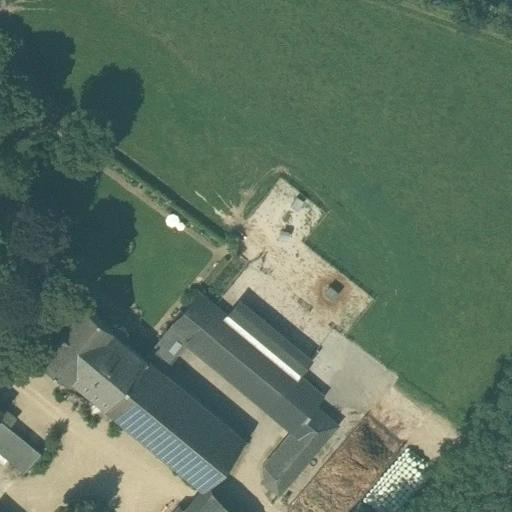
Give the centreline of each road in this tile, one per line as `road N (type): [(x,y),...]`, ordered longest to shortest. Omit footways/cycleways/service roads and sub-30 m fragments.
road 1 (track): [(0,372),(56,415),(78,511)]
road 2 (track): [(398,0),(511,39)]
